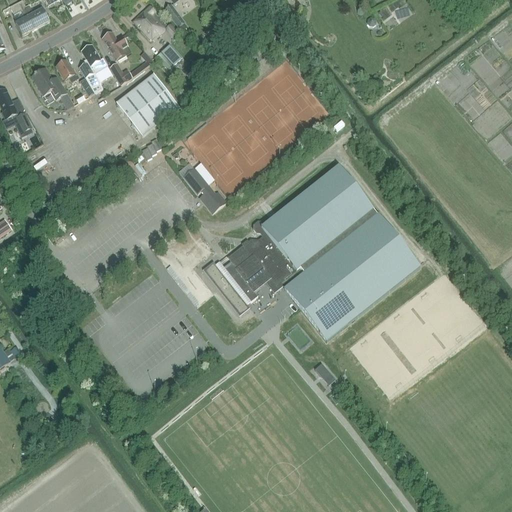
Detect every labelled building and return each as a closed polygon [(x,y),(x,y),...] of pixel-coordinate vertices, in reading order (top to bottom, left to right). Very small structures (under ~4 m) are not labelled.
[(24,9),(25,8),(22,2),(10,9),(14,16),(13,17),(17,24),(16,25),(22,38),(36,31),(24,9)] [(36,31),(49,24),(42,11),(33,16),(28,7),(25,8),(24,9),(36,31)] [(185,26),(171,7),(165,12),(179,30),(185,26)] [(157,39),(168,29),(155,15),(156,14),(150,8),(133,24),(150,43),(156,38),(157,39)] [(235,14),(239,23),(246,19),(241,10),(235,14)] [(368,22),(368,26),(370,28),(373,29),(376,27),(377,23),(374,20),(371,20),(368,22)] [(113,36),(103,42),(114,61),(116,64),(131,55),(123,41),(128,38),(127,36),(122,39),(122,38),(116,42),(113,36)] [(86,66),(79,70),(86,81),(92,91),(94,96),(103,91),(100,86),(101,86),(100,84),(113,77),(103,60),(100,62),(92,47),(81,54),(86,62),(84,62),(86,66)] [(169,47),(161,54),(173,68),(182,60),(169,47)] [(72,85),(79,80),(74,71),(72,72),(67,63),(56,70),(64,83),(69,80),(72,85)] [(110,70),(121,89),(128,84),(128,83),(132,81),(127,72),(123,75),(117,66),(110,70)] [(57,80),(52,83),(45,71),(32,79),(44,98),(51,94),(56,102),(66,96),(57,80)] [(142,139),(179,110),(154,77),(116,106),(142,139)] [(92,91),(86,81),(80,84),(88,99),(94,96),(92,91)] [(6,92),(0,94),(0,107),(6,121),(17,117),(6,92)] [(24,134),(32,130),(25,116),(17,120),(24,134)] [(148,150),(142,153),(147,162),(152,160),(152,158),(157,155),(156,153),(161,150),(157,141),(151,144),(152,145),(147,148),(148,150)] [(30,167),(43,162),(41,155),(27,161),(30,167)] [(185,170),(179,174),(197,197),(201,194),(204,197),(200,201),(204,206),(212,216),(227,204),(218,194),(215,196),(195,171),(190,165),(185,170)] [(373,212),(338,168),(265,226),(262,224),(258,223),(253,227),(253,231),(257,235),(260,236),(262,239),(258,242),(251,241),(248,243),(247,242),(242,246),(243,248),(231,257),(231,264),(224,269),(220,264),(216,267),(214,264),(203,273),(240,319),(250,310),(247,307),(258,298),(254,293),(265,284),(271,280),(277,288),(373,212)] [(49,196),(54,203),(76,187),(72,180),(49,196)] [(271,280),(265,284),(274,295),(283,288),(285,290),(284,291),(293,303),(299,311),(302,314),(326,345),(420,270),(378,217),(377,217),(373,212),(277,288),(271,280)] [(0,225),(0,240),(11,232),(4,223),(0,225)] [(170,268),(166,271),(197,309),(201,306),(170,268)] [(0,369),(10,363),(0,348),(0,369)] [(17,349),(11,353),(15,360),(21,356),(17,349)] [(322,367),(315,372),(323,382),(330,376),(322,367)]
